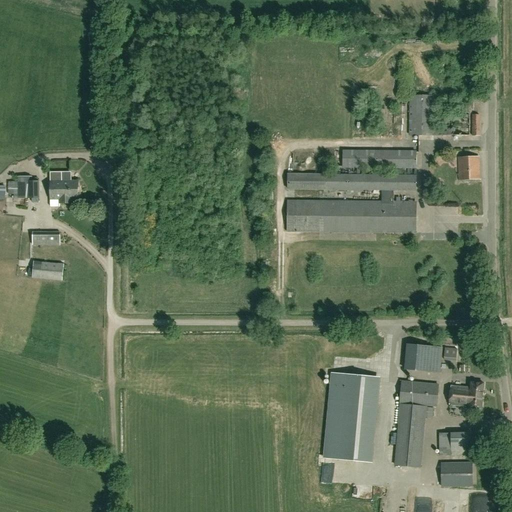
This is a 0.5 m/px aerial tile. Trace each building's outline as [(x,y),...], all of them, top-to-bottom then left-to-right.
[(441,128),(435,127),(435,96),(410,95),(409,135),(469,135),(470,115),(441,115),(441,128)] [(336,151),(335,175),(288,175),(288,189),(382,190),(382,202),(346,202),(321,201),(288,201),(287,231),(416,233),(416,202),(402,202),(402,197),(394,197),(394,194),(394,190),(416,190),(417,151),(336,151)] [(459,180),(480,179),(479,157),(458,158),(459,180)] [(71,181),(71,172),(62,172),(62,181),(50,181),(51,200),(59,200),(59,203),(72,203),(72,200),(79,200),(78,181),(71,181)] [(39,199),(39,181),(28,181),(28,182),(18,181),(18,182),(9,182),(9,194),(15,194),(15,190),(18,190),(18,198),(28,199),(39,199)] [(60,245),(60,233),(33,232),(33,245),(60,245)] [(63,281),(64,265),(34,262),(33,278),(63,281)] [(440,373),(442,348),(407,344),(405,369),(440,373)] [(456,361),(457,349),(445,348),(444,360),(456,361)] [(365,462),(373,377),(333,374),(325,458),(365,462)] [(437,406),(439,385),(402,382),(400,403),(395,465),(421,467),(425,417),(433,418),(434,408),(426,407),(426,405),(437,406)] [(482,410),(484,383),(471,382),(471,387),(451,386),(449,405),(470,407),(469,409),(482,410)] [(471,456),(471,433),(450,433),(439,433),(439,456),(451,456),(471,456)] [(441,487),(473,486),(472,463),(441,464),(441,487)]
